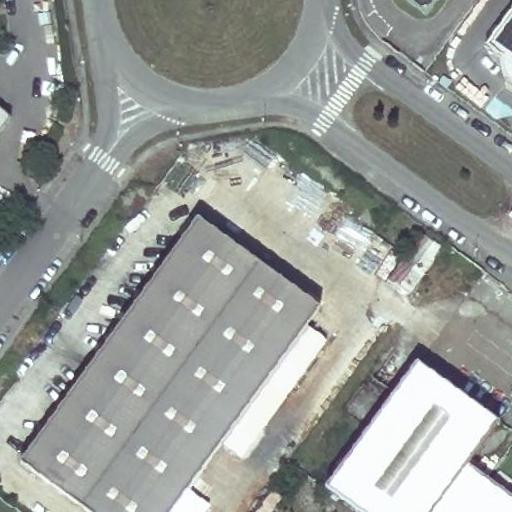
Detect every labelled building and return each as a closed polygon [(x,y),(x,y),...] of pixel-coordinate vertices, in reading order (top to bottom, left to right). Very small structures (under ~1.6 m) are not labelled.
[(435,0),(409,0),(426,13),(435,0)] [(511,8),(485,44),(501,56),(501,62),(501,69),(504,74),(509,80),(511,82),(511,8)] [(499,121),(511,130),(511,105),(499,121)] [(205,206),(21,445),(107,511),(161,511),(325,299),(205,206)] [(419,236),(405,270),(425,278),(439,244),(419,236)] [(421,371),(334,493),(359,511),(511,511),(511,487),(500,479),(492,489),(469,473),(500,430),(495,426),(462,401),(421,371)] [(511,400),(479,377),(462,401),(495,426),(511,402),(511,400)]
